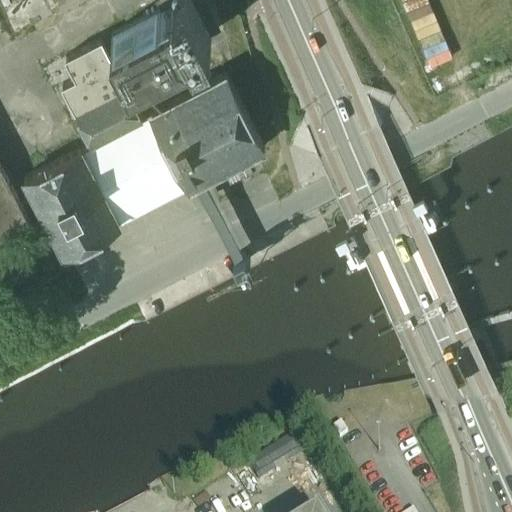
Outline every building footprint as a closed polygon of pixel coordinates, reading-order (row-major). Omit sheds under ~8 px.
[(171,0),(111,31),(130,69),(192,37),(194,41),(211,33),(194,0),(171,0)] [(408,0),(426,43),(447,35),(432,0),(408,0)] [(208,173),(210,172),(245,154),(247,153),(247,152),(262,145),(265,144),(264,143),(265,143),(263,140),(263,141),(255,126),(256,125),(254,123),(246,108),(246,107),(245,105),(244,105),(237,90),(236,87),(235,87),(227,72),(228,72),(227,69),(226,69),(223,70),(223,71),(208,78),(205,79),(206,80),(190,88),(190,87),(187,89),(188,89),(173,97),(172,96),(169,98),(170,98),(154,106),(151,107),(152,108),(142,113),(126,82),(125,82),(101,36),(66,54),(76,75),(62,82),(76,107),(75,107),(91,139),(81,144),(81,143),(78,145),(79,145),(63,153),(60,154),(61,155),(46,162),(45,162),(42,163),(43,164),(28,172),(27,171),(25,173),(24,173),(26,176),(34,191),(35,194),(36,194),(43,208),(43,209),(53,226),(52,227),(53,230),(54,229),(62,244),(61,245),(63,247),(63,248),(66,246),(81,238),(84,237),(84,236),(99,229),(102,228),(101,227),(117,219),(117,220),(120,218),(119,217),(190,181),(190,182),(193,181),(193,180),(208,172),(208,173)] [(511,127),(492,138),(484,146),(502,180),(511,174),(511,127)] [(218,186),(252,168),(245,154),(210,172),(218,186)] [(0,234),(29,220),(30,219),(30,218),(0,160),(0,234)] [(259,483),(276,473),(265,454),(247,464),(259,483)]
